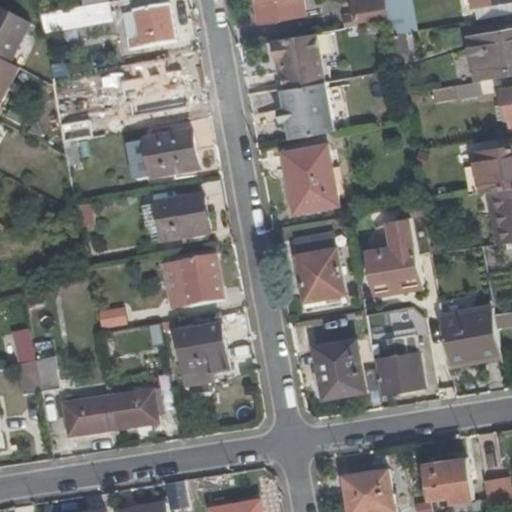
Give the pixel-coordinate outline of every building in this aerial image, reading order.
[(115,16),(112,0),(85,6),(80,7),(83,22),(115,16)] [(278,13),(279,21),(308,16),(305,0),(257,0),(261,16),(278,13)] [(391,21),(387,0),(363,0),(355,2),(359,27),(391,21)] [(132,47),(178,39),(171,2),(136,8),(140,34),(131,35),(132,47)] [(0,57),(12,63),(32,24),(0,6),(0,57)] [(262,24),(279,21),(278,13),(261,16),(262,24)] [(483,81),(511,76),(511,29),(467,37),(470,55),(473,54),(478,83),(483,81)] [(328,82),(329,82),(321,34),(276,42),(279,61),(285,60),(290,89),(328,82)] [(0,108),(21,69),(12,63),(0,57),(0,108)] [(155,112),(190,106),(183,69),(138,76),(140,88),(150,86),(155,112)] [(485,94),(483,81),(478,83),(456,86),(459,99),(485,94)] [(328,82),(290,89),(285,89),(289,109),(291,121),(294,139),(337,131),(328,82)] [(291,121),(289,109),(282,110),(284,122),(291,121)] [(108,134),(137,128),(135,113),(105,119),(108,134)] [(155,176),(202,168),(195,130),(148,139),(155,176)] [(300,186),(304,212),(342,206),(331,145),(287,152),(293,186),(293,187),(300,186)] [(511,148),(477,155),(484,193),(494,192),(511,188),(511,148)] [(292,214),(304,212),(300,186),(293,187),(293,186),(287,187),(292,214)] [(511,188),(494,192),(503,245),(509,244),(510,243),(511,243),(511,188)] [(166,238),(213,230),(207,194),(160,202),(166,238)] [(79,212),(80,214),(81,226),(96,222),(92,202),(78,205),(79,212)] [(428,225),(424,203),(404,207),(405,218),(390,220),(396,248),(368,253),(375,289),(391,287),(391,289),(426,283),(416,227),(428,225)] [(331,299),(347,296),(336,235),(297,242),(300,259),(308,309),(332,305),(331,299)] [(511,243),(510,243),(509,244),(510,256),(494,258),(497,276),(511,273),(511,243)] [(226,299),(218,253),(184,260),(168,263),(176,306),(192,303),(193,305),(226,299)] [(391,287),(375,289),(376,298),(427,289),(426,283),(391,289),(391,287)] [(105,325),(130,321),(127,307),(102,311),(105,325)] [(497,316),(496,307),(444,315),(453,364),(504,355),(497,316)] [(511,311),(499,315),(502,329),(511,326),(511,311)] [(212,365),(232,361),(225,323),(180,331),(188,374),(212,371),(212,365)] [(39,361),(33,330),(17,334),(23,365),(39,361)] [(385,394),(427,386),(418,336),(396,339),(399,358),(380,361),(385,394)] [(326,399),(367,391),(359,343),(318,350),(326,399)] [(57,358),(39,361),(44,391),(62,388),(57,358)] [(39,361),(23,365),(20,365),(26,396),(44,393),(44,391),(39,361)] [(156,392),(111,399),(117,430),(161,423),(161,425),(163,425),(157,390),(155,390),(156,392)] [(117,430),(111,399),(69,406),(69,403),(67,404),(73,439),(75,438),(74,436),(117,430)] [(466,458),(426,464),(431,498),(452,495),(453,502),(472,498),(466,458)] [(353,511),(374,511),(396,509),(389,469),(347,477),(353,511)] [(507,480),(485,483),(488,500),(490,510),(511,507),(507,480)] [(262,500),(237,505),(238,510),(262,505),(262,500)] [(479,511),(490,510),(488,500),(477,502),(477,504),(453,508),(453,511),(479,511)] [(172,511),(170,502),(123,511),(172,511)]
